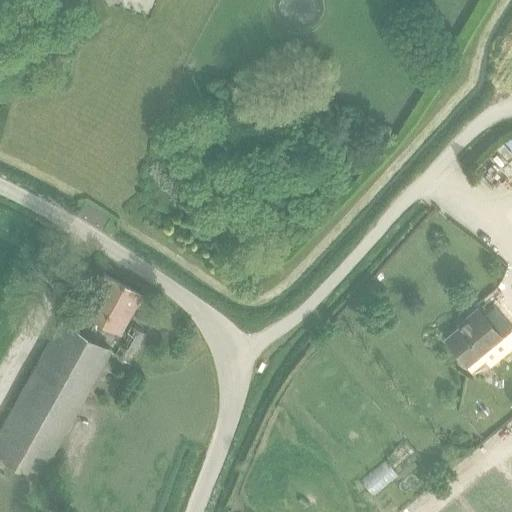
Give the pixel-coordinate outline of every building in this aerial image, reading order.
[(511,137),(504,132),(488,156),(499,163),(511,143),(511,137)] [(103,272),(92,291),(82,310),(95,318),(90,327),(94,330),(97,326),(101,329),(104,323),(119,331),(140,293),(103,272)] [(444,338),(465,363),(499,336),(477,308),(463,319),(465,321),(444,338)] [(0,453),(38,475),(109,349),(60,321),(0,427),(0,453)] [(128,361),(143,333),(130,326),(115,353),(128,361)]
